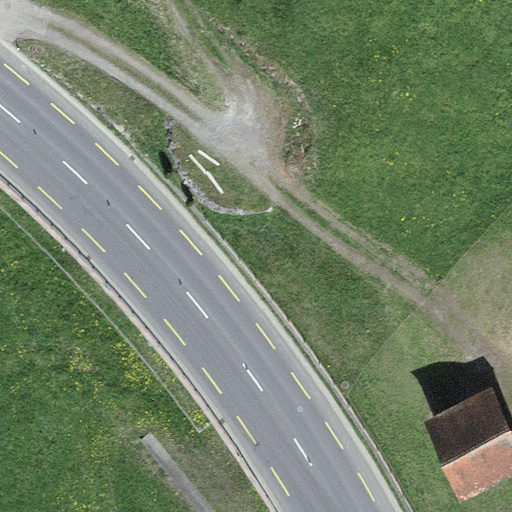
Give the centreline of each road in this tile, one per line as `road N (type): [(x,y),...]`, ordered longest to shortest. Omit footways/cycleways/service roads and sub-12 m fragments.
road 1 (track): [(0,5),(158,79),(497,354)]
road 2 (primary): [(338,511),(248,370),(156,255),(0,105)]
road 3 (track): [(239,145),(252,96),(184,0)]
